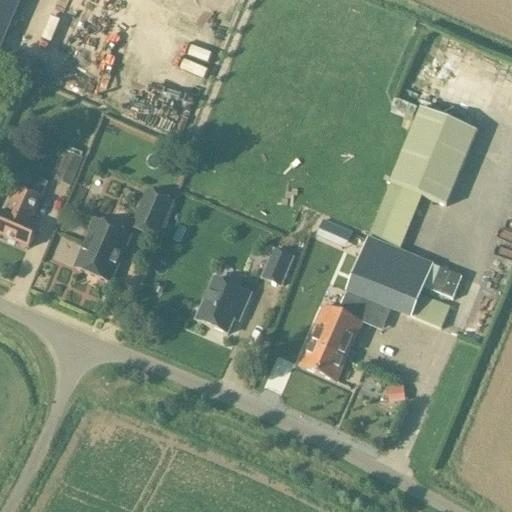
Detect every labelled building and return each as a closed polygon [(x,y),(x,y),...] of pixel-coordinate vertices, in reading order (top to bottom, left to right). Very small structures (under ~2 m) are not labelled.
[(0,0),(0,49),(21,0),(0,0)] [(448,212),(479,138),(423,114),(393,189),(448,212)] [(55,181),(73,189),(84,162),(65,154),(55,181)] [(24,176),(18,190),(6,217),(0,213),(0,237),(30,251),(39,230),(30,226),(42,200),(47,187),(24,176)] [(173,203),(148,192),(132,228),(157,239),(173,203)] [(318,238),(347,252),(356,234),(326,220),(318,238)] [(76,271),(109,285),(130,238),(97,223),(76,271)] [(370,244),(348,296),(414,322),(441,334),(450,314),(422,302),(435,270),(370,244)] [(261,281),(283,291),(295,260),(273,251),(261,281)] [(238,315),(243,318),(252,298),(214,281),(196,324),(228,338),(238,315)] [(300,370),(336,385),(362,326),(324,310),(308,349),(309,349),(300,370)]
